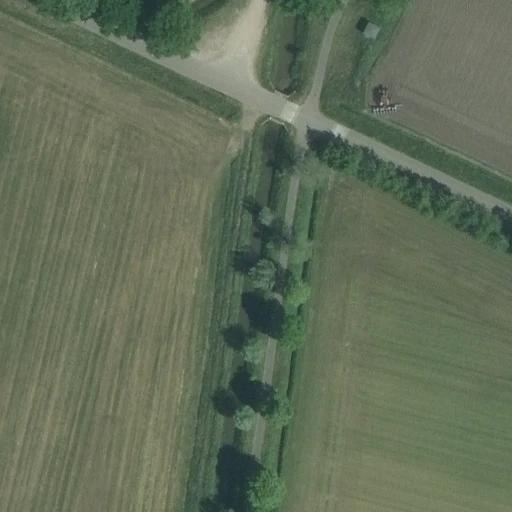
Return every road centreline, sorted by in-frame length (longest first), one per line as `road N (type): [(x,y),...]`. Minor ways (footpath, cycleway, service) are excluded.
road 1 (unclassified): [(47,0),(303,123)]
road 2 (unclassified): [(511,222),(303,123)]
